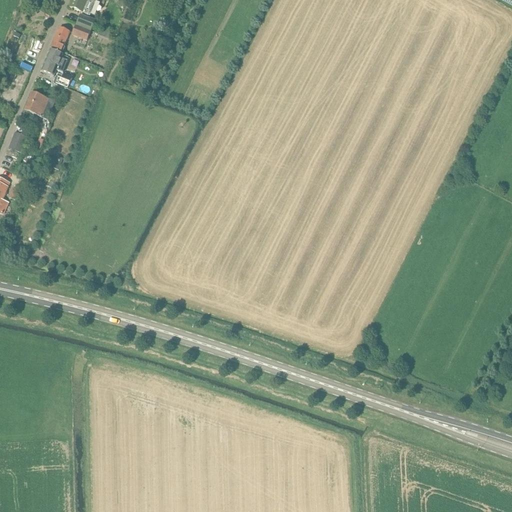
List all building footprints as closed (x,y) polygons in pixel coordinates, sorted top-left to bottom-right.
[(78,12),(82,14),(90,17),(97,1),(97,0),(72,0),(69,8),(78,12)] [(96,23),(93,22),(81,17),(77,26),(92,32),(96,23)] [(51,48),(60,52),(61,52),(69,33),(59,28),(51,48)] [(72,34),(86,41),(89,34),(75,28),(72,34)] [(99,31),(98,35),(110,40),(112,36),(99,31)] [(41,72),(54,78),(54,77),(56,71),(59,72),(56,79),(54,84),(67,89),(72,78),(63,74),(67,62),(61,60),(63,56),(50,50),(41,72)] [(4,54),(2,60),(23,70),(24,67),(5,58),(7,55),(4,54)] [(23,114),(27,115),(28,113),(47,120),(56,100),(49,97),(48,100),(32,93),(23,114)] [(34,141),(35,140),(41,124),(35,122),(30,134),(29,137),(28,139),(30,139),(31,140),(34,141)] [(18,153),(25,138),(15,134),(9,149),(18,153)] [(40,151),(28,179),(39,184),(43,174),(38,171),(52,138),(47,136),(45,142),(40,151)] [(63,159),(56,157),(54,156),(50,167),(59,171),(63,159)] [(0,214),(4,216),(9,204),(2,200),(7,188),(0,184),(0,214)] [(10,199),(18,202),(23,190),(14,187),(10,199)]
